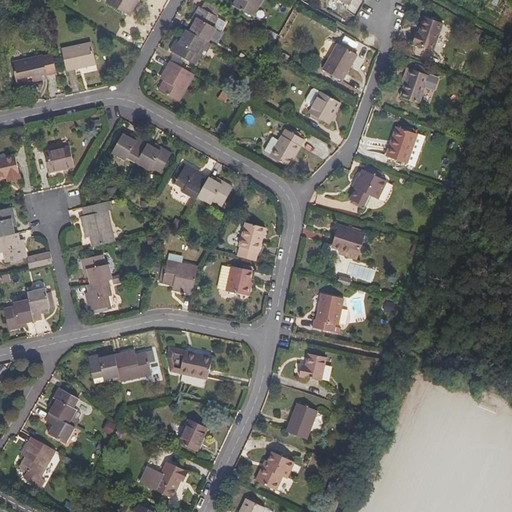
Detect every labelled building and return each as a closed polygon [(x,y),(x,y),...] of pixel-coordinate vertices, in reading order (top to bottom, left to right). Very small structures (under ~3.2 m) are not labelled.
[(102,0),(121,11),(128,0),(102,0)] [(148,0),(148,15),(164,16),(163,0),(148,0)] [(251,14),(258,0),(231,0),(231,2),(251,14)] [(209,25),(215,15),(196,4),(190,14),(193,16),(186,27),(202,37),(207,40),(214,28),(209,25)] [(432,47),(441,19),(425,14),(420,30),(415,28),(412,40),(432,47)] [(194,51),(202,37),(186,27),(184,26),(176,40),(172,38),(167,47),(186,59),(191,49),(194,51)] [(95,62),(91,41),(60,47),(65,69),(95,62)] [(342,86),(357,58),(337,48),(322,75),(342,86)] [(43,56),(42,54),(11,61),(16,83),(39,77),(38,73),(47,71),(43,56)] [(54,69),(51,54),(43,56),(47,71),(54,69)] [(176,98),(191,72),(166,58),(158,72),(163,75),(156,87),(176,98)] [(417,99),(427,70),(407,63),(404,71),(408,72),(405,79),(400,92),(417,99)] [(323,120),(336,98),(317,86),(304,108),(323,120)] [(222,92),(219,99),(226,102),(229,95),(222,92)] [(221,122),(216,132),(224,135),(228,126),(221,122)] [(406,160),(417,129),(396,122),(391,137),(395,138),(389,154),(406,160)] [(284,163),(299,136),(281,126),(275,137),(270,134),(264,147),(269,150),(267,153),(284,163)] [(133,161),(144,141),(134,136),(132,139),(119,131),(107,152),(120,159),(123,155),(133,161)] [(395,138),(391,137),(386,152),(389,154),(395,138)] [(156,172),(167,152),(158,147),(157,148),(144,141),(133,161),(144,167),(145,165),(156,172)] [(73,163),(69,144),(43,149),(47,168),(73,163)] [(18,174),(13,151),(0,154),(0,173),(5,173),(6,177),(18,174)] [(198,185),(201,179),(189,171),(189,168),(180,162),(168,181),(178,187),(178,188),(177,189),(176,191),(190,199),(192,195),(198,185)] [(383,195),(389,175),(365,167),(357,188),(360,189),(356,200),(371,205),(375,193),(383,195)] [(215,204),(226,185),(217,179),(215,182),(203,175),(201,179),(198,185),(192,195),(204,202),(206,199),(215,204)] [(0,235),(14,233),(12,219),(16,218),(14,207),(0,210),(0,235)] [(114,237),(107,207),(79,213),(83,228),(87,227),(90,242),(114,237)] [(257,259),(265,222),(243,218),(236,254),(257,259)] [(351,226),(351,223),(338,219),(337,224),(339,225),(350,228),(351,226)] [(358,255),(365,231),(351,226),(350,228),(339,225),(333,243),(339,245),(349,248),(348,252),(358,255)] [(21,246),(19,232),(14,233),(0,235),(0,251),(4,251),(6,262),(28,257),(26,245),(21,246)] [(110,274),(107,261),(102,262),(100,251),(79,255),(81,267),(85,266),(87,279),(105,276),(106,275),(110,274)] [(51,263),(49,253),(28,257),(31,269),(51,263)] [(189,291),(193,263),(162,259),(159,283),(174,285),(173,288),(189,291)] [(248,282),(251,268),(229,263),(224,288),(249,293),(251,283),(248,282)] [(110,290),(106,275),(105,276),(87,279),(84,280),(87,295),(84,296),(87,308),(108,303),(105,291),(110,290)] [(351,285),(352,280),(339,276),(337,280),(351,285)] [(341,320),(345,293),(320,287),(318,300),(321,300),(319,315),(316,314),(314,314),(312,322),(334,326),(335,319),(341,320)] [(50,309),(46,288),(29,292),(31,299),(35,321),(44,320),(42,311),(50,309)] [(35,321),(31,299),(15,302),(16,306),(4,309),(9,331),(21,329),(20,324),(35,321)] [(209,378),(214,356),(205,354),(204,355),(186,352),(187,350),(172,347),(170,357),(172,370),(209,378)] [(322,374),(327,352),(308,348),(306,360),(300,359),(299,370),(322,374)] [(151,373),(145,349),(132,352),(131,349),(111,353),(117,376),(118,381),(151,373)] [(117,376),(111,353),(97,357),(97,354),(86,356),(90,377),(102,374),(103,379),(117,376)] [(68,419),(76,407),(72,405),(78,395),(57,383),(52,393),(55,394),(48,407),(68,419)] [(310,435),(320,404),(297,397),(287,428),(310,435)] [(64,438),(73,422),(68,419),(48,407),(43,416),(51,420),(47,429),(64,438)] [(195,450),(207,428),(187,418),(176,440),(195,450)] [(106,421),(104,431),(115,433),(117,423),(106,421)] [(38,473),(54,446),(28,432),(20,445),(24,448),(17,460),(25,465),(21,471),(39,481),(42,475),(38,473)] [(278,489),(288,471),(291,473),(299,457),(277,446),(270,458),(266,467),(263,466),(258,478),(278,489)] [(169,499),(177,481),(181,482),(186,474),(165,463),(152,490),(169,499)] [(263,511),(266,507),(249,498),(241,511),(263,511)]
